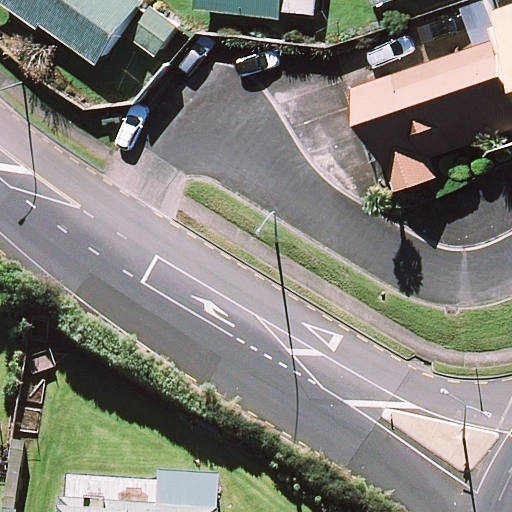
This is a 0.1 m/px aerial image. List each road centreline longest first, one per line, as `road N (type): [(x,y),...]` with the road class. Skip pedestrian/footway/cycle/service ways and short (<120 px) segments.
road 1 (tertiary): [(320,372),(112,246),(0,156)]
road 2 (tertiary): [(320,372),(422,399),(511,408)]
road 3 (tertiary): [(448,511),(365,436),(320,372)]
